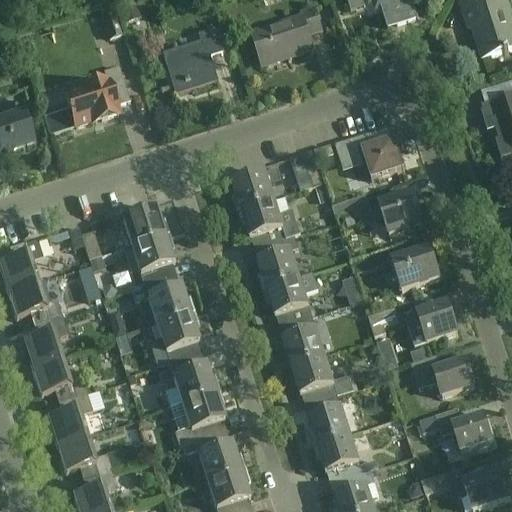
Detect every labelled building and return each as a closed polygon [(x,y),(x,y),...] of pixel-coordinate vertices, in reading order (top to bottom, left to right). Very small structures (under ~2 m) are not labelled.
[(345,0),(351,15),(365,10),(363,4),(362,3),(371,0),(377,0),(387,31),(418,22),(413,5),(416,4),(415,0),(345,0)] [(458,0),(461,9),(468,32),(476,29),(478,38),(474,39),(481,63),(511,53),(511,29),(504,5),(502,0),(458,0)] [(134,3),(116,9),(120,21),(137,15),(134,3)] [(308,39),(321,35),(314,12),(300,17),(301,20),(250,37),(260,68),(287,59),(288,63),(313,55),(308,39)] [(113,14),(100,19),(108,43),(121,39),(113,14)] [(206,62),(222,57),(215,33),(198,38),(201,46),(163,58),(176,99),(214,87),(206,62)] [(112,104),(127,99),(118,72),(103,77),(106,86),(65,100),(76,132),(117,118),(112,104)] [(511,99),(482,109),(481,110),(486,125),(492,123),(498,142),(494,143),(500,162),(511,157),(511,99)] [(0,156),(34,145),(24,113),(0,120),(0,156)] [(365,140),(335,149),(339,162),(346,159),(350,173),(366,168),(371,185),(404,174),(397,153),(394,143),(369,151),(365,140)] [(314,156),(317,164),(317,165),(333,160),(330,150),(314,156)] [(314,156),(290,163),(295,179),(307,175),(312,192),(324,188),(317,165),(314,156)] [(511,183),(511,169),(498,173),(501,187),(511,183)] [(241,215),(274,204),(265,177),(232,188),(241,215)] [(324,191),(316,193),(320,207),(329,204),(324,191)] [(389,240),(422,229),(412,198),(370,211),(366,200),(332,210),(336,223),(364,214),(366,219),(359,221),(362,231),(368,230),(367,225),(383,220),(389,240)] [(274,204),(241,215),(249,243),(258,240),(262,252),(286,244),(294,241),(299,240),(292,216),(289,217),(279,220),(274,204)] [(122,223),(131,250),(164,240),(155,212),(122,223)] [(88,264),(101,260),(93,236),(81,240),(88,264)] [(131,250),(143,290),(168,281),(164,270),(172,268),(164,240),(131,250)] [(266,294),(300,283),(291,256),(298,254),(294,241),(286,244),(262,252),(265,263),(257,266),(266,294)] [(0,269),(0,277),(6,296),(37,287),(31,266),(42,263),(37,245),(8,254),(12,266),(0,269)] [(401,295),(439,283),(429,253),(392,265),(401,295)] [(354,279),(383,270),(378,257),(350,266),(354,279)] [(287,330),(312,322),(305,299),(319,294),(314,278),(300,283),(266,294),(275,321),(283,319),(287,330)] [(143,290),(130,294),(134,307),(148,303),(156,329),(189,318),(180,291),(171,293),(168,281),(143,290)] [(33,319),(37,330),(61,322),(58,313),(55,305),(44,309),(37,287),(6,296),(15,324),(33,319)] [(103,289),(101,293),(104,302),(113,299),(115,296),(103,289)] [(97,292),(84,296),(87,306),(100,302),(97,292)] [(360,298),(348,302),(350,309),(362,305),(360,298)] [(426,348),(457,338),(447,308),(405,322),(408,333),(410,332),(416,351),(426,348)] [(70,309),(58,313),(61,322),(73,318),(70,309)] [(383,331),(398,326),(394,313),(367,321),(374,341),(385,338),(383,331)] [(156,329),(169,368),(193,360),(189,349),(198,347),(189,318),(156,329)] [(22,347),(31,374),(62,364),(55,343),(66,340),(61,322),(37,330),(41,342),(22,347)] [(291,372),(325,361),(312,322),(287,330),(290,342),(282,344),(291,372)] [(118,327),(111,329),(115,341),(124,338),(121,329),(118,327)] [(126,342),(116,345),(119,355),(126,353),(128,349),(126,342)] [(427,352),(411,357),(414,367),(430,362),(427,352)] [(393,357),(381,361),(385,375),(397,371),(393,357)] [(170,411),(181,407),(214,397),(205,369),(197,372),(193,360),(169,368),(176,392),(165,396),(170,411)] [(441,401),(474,391),(465,365),(441,373),(437,360),(430,362),(414,367),(410,368),(414,382),(416,381),(420,394),(437,389),(441,401)] [(325,361),(291,372),(300,400),(309,397),(312,408),(337,401),(354,395),(349,381),(333,386),(325,361)] [(58,396),(62,407),(86,399),(80,382),(68,386),(62,364),(31,374),(39,402),(58,396)] [(144,377),(131,381),(135,392),(148,388),(144,377)] [(126,388),(116,391),(116,398),(123,401),(129,398),(126,388)] [(182,451),(194,447),(218,439),(215,427),(223,425),(214,397),(181,407),(189,431),(174,436),(179,452),(182,451)] [(66,419),(47,424),(56,451),(86,441),(80,420),(91,416),(86,399),(62,407),(66,419)] [(317,450),(350,440),(337,401),(312,408),(316,420),(308,422),(317,450)] [(460,456),(492,446),(483,419),(461,426),(458,413),(420,425),(425,440),(439,435),(441,441),(454,437),(460,456)] [(197,455),(206,486),(239,475),(230,448),(222,450),(218,439),(194,447),(197,455)] [(338,487),(370,476),(362,478),(350,440),(317,450),(325,478),(334,475),(338,487)] [(83,472),(87,484),(111,476),(105,459),(93,463),(86,441),(56,451),(64,478),(83,472)] [(194,447),(182,451),(185,459),(197,455),(194,447)] [(425,499),(454,489),(463,486),(459,474),(421,486),(425,499)] [(454,489),(457,500),(468,500),(471,511),(484,511),(510,504),(501,474),(463,486),(454,489)] [(248,503),(239,475),(206,486),(214,511),(241,511),(240,506),(248,503)] [(72,501),(75,511),(109,511),(105,497),(116,493),(111,476),(87,484),(90,495),(72,501)] [(336,511),(373,511),(366,491),(374,489),(370,476),(338,487),(341,498),(333,500),(336,511)]
